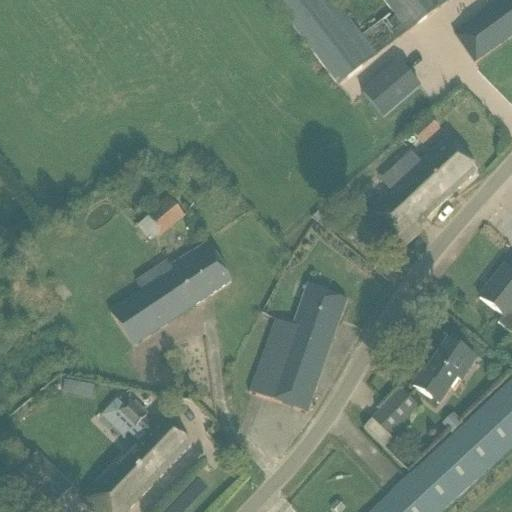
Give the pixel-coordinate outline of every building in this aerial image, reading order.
[(446,4),(445,3),(442,0),(378,0),(391,16),(361,37),(332,0),(269,0),(325,72),(337,87),(446,4)] [(511,0),(505,0),(455,36),(475,65),(511,38),(511,0)] [(421,91),(398,64),(361,94),(384,122),(421,91)] [(444,138),(362,211),(384,237),(397,252),(420,233),(417,227),(419,225),(427,219),(477,174),(476,173),(463,159),(444,138)] [(161,238),(184,219),(168,199),(160,205),(161,207),(146,220),(161,238)] [(141,297),(111,317),(132,349),(202,303),(214,295),(231,284),(219,267),(206,247),(168,271),(171,276),(160,282),(156,275),(136,288),(141,297)] [(488,288),(479,300),(494,313),(501,318),(495,326),(511,338),(511,336),(511,275),(507,271),(492,291),(488,288)] [(308,288),(294,328),(273,322),(254,375),(255,376),(248,394),(306,416),(346,302),(308,288)] [(412,389),(437,406),(455,379),(460,382),(474,361),(447,343),(425,377),(422,375),(412,389)] [(92,398),(95,387),(66,380),(63,391),(92,398)] [(511,382),(371,511),(443,511),(511,449),(511,382)] [(417,410),(399,393),(371,422),(389,439),(417,410)] [(135,430),(145,440),(153,431),(143,421),(146,418),(132,405),(128,401),(125,403),(120,408),(122,411),(118,416),(133,431),(135,430)] [(451,435),(461,425),(454,417),(443,427),(451,435)] [(153,431),(145,440),(83,502),(92,511),(132,511),(191,449),(162,422),(156,428),(153,431)] [(371,422),(363,430),(384,450),(392,442),(389,439),(371,422)] [(36,456),(18,475),(29,486),(53,509),(72,490),(48,467),(36,456)] [(335,502),(329,509),(332,511),(341,511),(344,510),(335,502)]
